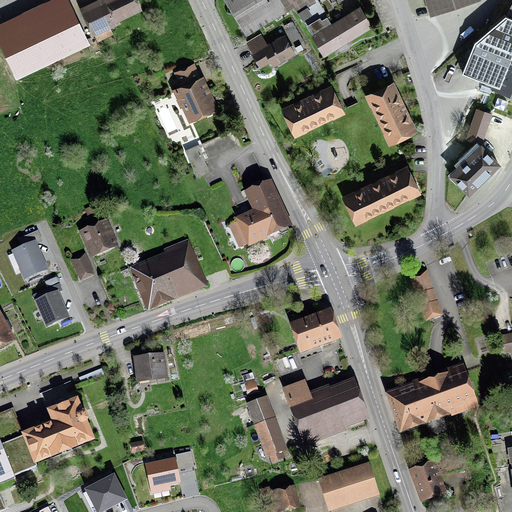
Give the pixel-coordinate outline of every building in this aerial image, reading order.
[(95,34),(98,41),(113,34),(110,28),(120,24),(119,20),(142,10),(138,0),(95,0),(80,7),(93,35),(95,34)] [(224,0),(246,35),(287,11),(280,0),(224,0)] [(373,27),(360,5),(331,22),(329,18),(331,17),(327,12),(334,7),(329,0),(280,0),(287,11),(293,7),(296,13),(298,12),(311,35),(311,36),(324,57),(373,27)] [(425,0),(430,16),(480,0),(425,0)] [(87,43),(67,1),(0,32),(0,37),(18,75),(87,43)] [(474,40),(462,72),(492,84),(491,88),(511,96),(511,3),(505,15),(504,14),(474,40)] [(253,53),(252,54),(260,68),(270,62),(273,67),(296,53),(285,34),(267,44),(261,33),(246,42),(253,53)] [(203,75),(200,76),(194,62),(174,71),(180,85),(171,89),(180,108),(182,108),(189,123),(219,109),(203,75)] [(391,139),(413,129),(403,107),(392,85),(370,95),(391,139)] [(340,110),(330,88),(308,98),(285,109),(296,131),(340,110)] [(498,163),(481,144),(492,113),(477,108),(466,140),(475,143),(458,160),(462,163),(452,173),(469,191),(498,163)] [(231,129),(198,144),(205,160),(238,145),(231,129)] [(197,177),(210,171),(205,160),(198,144),(185,150),(197,177)] [(416,190),(405,168),(369,185),(348,195),(359,218),(416,190)] [(267,239),(290,228),(268,180),(243,191),(252,211),(235,219),(237,222),(229,226),(239,248),(247,245),(249,248),(268,240),(267,239)] [(91,217),(98,213),(95,207),(88,210),(91,217)] [(106,223),(81,233),(91,257),(116,246),(106,223)] [(25,237),(19,239),(23,249),(8,255),(14,269),(21,266),(25,276),(45,267),(35,243),(29,246),(25,237)] [(151,300),(204,279),(188,240),(166,249),(170,259),(139,271),(151,300)] [(73,262),(81,279),(91,274),(84,257),(73,262)] [(425,321),(442,316),(427,271),(410,277),(425,321)] [(47,324),(67,316),(56,293),(52,295),(49,288),(41,292),(44,297),(37,300),(47,324)] [(0,352),(17,343),(0,312),(0,352)] [(303,348),(337,336),(329,314),(295,327),(303,348)] [(511,335),(498,338),(501,349),(511,346),(511,335)] [(164,354),(133,359),(137,384),(168,379),(164,354)] [(413,384),(385,394),(399,435),(431,424),(446,419),(478,408),(463,364),(412,382),(413,384)] [(282,389),(304,448),(346,433),(345,430),(370,420),(354,379),(330,388),(329,385),(309,393),(305,381),(282,389)] [(258,392),(255,380),(244,383),(248,396),(258,392)] [(271,463),(289,457),(267,397),(246,405),(267,460),(270,459),(271,463)] [(51,423),(24,434),(37,466),(95,442),(87,424),(88,421),(86,414),(83,413),(77,399),(68,403),(67,400),(55,405),(56,408),(46,412),(51,423)] [(37,466),(24,434),(13,408),(0,413),(0,511),(6,510),(0,496),(0,482),(14,476),(37,467),(37,466)] [(427,427),(431,439),(449,432),(445,420),(446,420),(446,419),(431,424),(432,426),(427,427)] [(145,451),(143,441),(130,444),(132,454),(145,451)] [(176,459),(145,466),(151,495),(171,491),(170,487),(181,484),(178,471),(194,468),(191,453),(176,456),(176,459)] [(411,470),(422,501),(447,493),(441,477),(449,474),(445,460),(411,470)] [(328,511),(330,511),(380,496),(369,464),(318,480),(328,511)] [(106,511),(128,501),(114,475),(84,491),(95,511),(106,511)] [(266,511),(289,511),(297,510),(290,482),(277,485),(279,490),(270,492),(269,488),(261,490),(266,511)]
